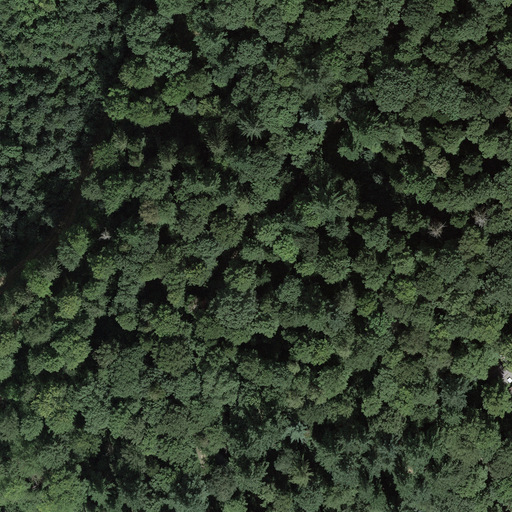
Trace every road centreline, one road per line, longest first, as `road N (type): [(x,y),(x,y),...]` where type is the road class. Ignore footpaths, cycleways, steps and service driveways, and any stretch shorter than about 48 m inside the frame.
road 1 (track): [(421,511),(315,436),(295,408),(281,345),(288,279),(383,92),(412,0)]
road 2 (track): [(406,0),(308,170),(241,245),(197,327),(192,420),(202,464),(231,511)]
road 3 (track): [(511,505),(481,449),(400,391),(387,353),(400,310),(435,286),(511,301)]
road 4 (track): [(156,0),(64,221),(0,286)]
